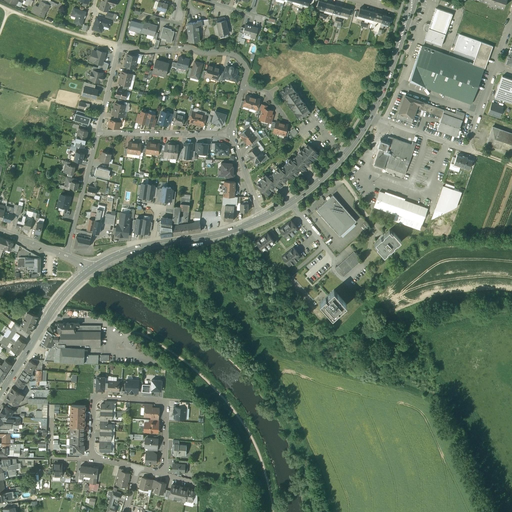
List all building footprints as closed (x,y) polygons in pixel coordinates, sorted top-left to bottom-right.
[(102,0),(99,8),(108,11),(110,3),(116,5),(117,0),(102,0)] [(46,3),(41,1),(38,8),(34,7),(32,12),(44,17),(47,9),(48,10),(50,5),(49,4),(46,3)] [(163,3),(158,1),(158,2),(156,8),(166,11),(168,4),(163,3)] [(326,3),(318,1),(316,7),(324,10),(326,3)] [(334,5),(326,3),(324,10),(332,12),(334,5)] [(342,7),(334,5),(332,12),(340,14),(342,7)] [(350,9),(342,7),(340,14),(348,16),(350,9)] [(86,12),(74,8),(72,14),(77,15),(74,23),(82,25),(86,12)] [(367,10),(359,8),(358,12),(357,15),(365,17),(367,10)] [(452,14),(436,8),(430,24),(428,28),(445,34),(452,14)] [(375,12),(367,10),(365,17),(373,20),(375,12)] [(383,15),(375,12),(373,20),(381,22),(383,15)] [(391,17),(383,15),(381,22),(389,24),(391,17)] [(105,18),(98,16),(96,22),(95,22),(93,29),(102,32),(104,24),(110,26),(111,21),(105,18)] [(225,20),(217,22),(217,23),(220,35),(228,33),(225,20)] [(381,22),(373,20),(373,22),(376,23),(375,24),(375,25),(376,26),(374,30),(378,32),(380,27),(381,22)] [(138,23),(131,21),(129,29),(141,33),(141,31),(143,24),(138,22),(138,23)] [(197,22),(187,23),(188,32),(198,31),(197,26),(197,22)] [(149,24),(144,23),(143,24),(141,31),(154,35),(154,32),(156,27),(149,25),(149,24)] [(258,28),(245,24),(244,28),(243,33),(251,36),(250,37),(255,39),(258,28)] [(168,28),(163,26),(160,36),(167,38),(166,41),(171,42),(174,31),(167,29),(168,28)] [(427,32),(424,40),(441,46),(445,34),(428,28),(427,32)] [(198,31),(188,32),(189,42),(199,41),(198,31)] [(493,46),(459,34),(454,50),(475,58),(482,60),(487,48),(491,49),(493,46)] [(422,46),(409,81),(471,104),(484,68),(473,64),(422,46)] [(482,60),(475,58),(473,64),(484,68),(485,68),(491,49),(487,48),(482,60)] [(97,50),(97,52),(93,50),(91,56),(92,58),(95,59),(94,61),(98,62),(98,63),(99,64),(102,64),(103,61),(103,60),(104,59),(105,58),(104,57),(105,52),(97,50)] [(135,56),(127,54),(125,60),(136,62),(137,57),(135,56)] [(189,60),(179,57),(177,63),(176,67),(177,67),(181,68),(181,67),(186,68),(189,60)] [(136,62),(125,60),(124,66),(127,66),(133,68),(135,68),(136,62)] [(162,62),(156,60),(153,71),(152,72),(159,74),(162,62)] [(108,64),(103,61),(102,64),(99,64),(98,68),(102,69),(107,70),(108,64)] [(202,63),(195,61),(193,68),(190,76),(191,76),(197,77),(199,76),(202,63)] [(168,63),(162,62),(159,74),(165,76),(168,63)] [(214,67),(208,65),(206,71),(205,76),(211,78),(214,67)] [(230,67),(226,67),(225,72),(223,77),(225,78),(237,81),(238,76),(235,75),(237,70),(234,69),(234,68),(233,67),(231,66),(230,67)] [(220,68),(214,67),(211,78),(216,80),(218,74),(220,68)] [(101,72),(93,70),(93,71),(93,73),(91,72),(90,78),(91,78),(90,80),(100,83),(100,81),(101,81),(103,76),(102,75),(102,73),(101,72)] [(126,72),(122,71),(120,77),(131,80),(132,74),(126,72)] [(511,79),(502,76),(495,97),(511,102),(511,79)] [(131,80),(120,77),(119,83),(124,84),(130,86),(130,85),(131,80)] [(291,84),(279,92),(300,121),(311,112),(305,104),(306,104),(305,104),(304,102),(298,94),(296,92),(297,92),(296,92),(291,84)] [(95,90),(86,87),(86,88),(84,87),(82,95),(96,98),(98,90),(95,90)] [(122,90),(118,89),(116,97),(125,99),(127,91),(122,90)] [(253,97),(246,95),(244,101),(243,106),(250,108),(253,97)] [(419,101),(405,96),(397,118),(411,123),(419,101)] [(260,99),(253,97),(250,108),(256,110),(257,110),(258,105),(260,99)] [(444,110),(419,101),(416,108),(442,117),(442,116),(440,116),(442,110),(444,111),(444,110)] [(117,103),(115,102),(114,108),(124,111),(126,105),(124,105),(117,103)] [(502,107),(492,103),(489,113),(499,117),(502,107)] [(124,111),(114,108),(112,114),(115,115),(121,116),(123,117),(124,111)] [(266,109),(263,108),(263,111),(262,114),(262,116),(261,119),(268,121),(269,121),(271,114),(272,111),(266,109)] [(455,114),(444,110),(444,111),(442,110),(440,116),(442,116),(442,117),(437,130),(456,136),(463,116),(455,114)] [(148,113),(141,111),(140,114),(138,121),(138,122),(145,124),(148,113)] [(165,113),(162,112),(159,123),(162,124),(165,125),(167,125),(168,120),(170,114),(169,111),(165,113)] [(193,112),(193,111),(191,116),(190,122),(196,124),(199,113),(193,112)] [(226,114),(215,111),(214,115),(212,122),(217,123),(216,124),(219,125),(220,123),(222,122),(223,122),(226,114)] [(155,115),(148,113),(145,124),(152,126),(152,125),(154,118),(155,115)] [(177,113),(175,118),(174,123),(182,126),(184,115),(177,113)] [(206,115),(199,113),(196,124),(203,126),(205,120),(206,115)] [(89,124),(91,118),(84,116),(76,114),(74,120),(82,122),(89,124)] [(113,120),(110,120),(108,126),(119,129),(121,122),(119,122),(113,120)] [(282,123),(276,121),(276,123),(274,129),(273,132),(279,134),(282,123)] [(288,125),(282,123),(279,134),(284,135),(285,135),(286,130),(288,125)] [(511,133),(493,126),(486,145),(511,154),(511,133)] [(245,130),(240,134),(243,139),(252,133),(248,128),(245,130)] [(88,131),(80,129),(79,134),(77,133),(77,137),(86,139),(88,131)] [(252,133),(243,139),(247,144),(253,141),(256,138),(255,137),(252,133)] [(389,136),(386,142),(380,140),(378,146),(380,147),(374,165),(383,168),(383,167),(384,166),(385,167),(405,174),(416,142),(413,141),(412,144),(389,136)] [(86,139),(77,137),(76,140),(77,141),(76,145),(77,146),(84,147),(86,139)] [(192,151),(193,143),(185,142),(184,150),(183,158),(191,159),(191,157),(192,151)] [(208,144),(199,143),(198,151),(198,153),(207,154),(208,144)] [(219,155),(228,155),(228,147),(223,144),(216,143),(215,149),(215,153),(219,153),(219,155)] [(318,153),(307,144),(302,150),(302,151),(312,159),(313,159),(315,157),(317,157),(316,155),(318,153)] [(253,149),(248,153),(252,158),(260,152),(257,148),(257,147),(253,149)] [(292,161),(301,168),(303,170),(307,165),(309,165),(309,163),(312,159),(302,151),(302,150),(301,150),(292,161)] [(84,153),(76,151),(75,151),(73,160),(82,162),(84,153)] [(111,154),(103,151),(100,160),(109,163),(111,154)] [(260,152),(252,158),(255,163),(261,159),(264,157),(263,156),(260,152)] [(463,157),(457,155),(456,158),(454,164),(469,169),(472,161),(466,158),(466,157),(463,156),(463,157)] [(292,161),(290,159),(281,170),(289,176),(292,179),(295,174),(298,174),(297,172),(301,168),(292,161)] [(232,163),(221,163),(221,173),(227,173),(227,175),(233,175),(233,172),(233,166),(232,166),(232,163)] [(69,165),(65,164),(64,172),(73,174),(75,167),(69,165)] [(108,169),(100,167),(99,169),(96,168),(94,174),(109,179),(111,170),(108,169)] [(281,170),(278,167),(269,178),(276,184),(280,187),(283,183),(286,182),(285,180),(289,176),(281,170)] [(269,178),(265,175),(256,186),(267,195),(272,189),(274,189),(273,187),(276,184),(269,178)] [(105,181),(96,179),(95,182),(100,183),(100,188),(106,190),(107,185),(104,184),(105,181)] [(77,182),(71,181),(70,187),(77,189),(79,183),(77,182)] [(235,181),(224,181),(224,185),(222,185),(222,192),(224,192),(223,196),(234,196),(235,181)] [(140,197),(146,198),(148,184),(142,183),(142,185),(140,194),(140,197)] [(154,185),(148,184),(146,198),(152,199),(153,196),(154,187),(154,185)] [(444,186),(443,185),(431,220),(456,207),(461,192),(453,189),(444,186)] [(94,187),(89,186),(87,193),(95,195),(97,189),(97,187),(94,187)] [(158,200),(165,201),(167,187),(163,186),(162,188),(160,188),(160,189),(159,197),(158,200)] [(165,201),(171,202),(172,199),(173,191),(173,189),(171,189),(171,187),(167,187),(165,201)] [(427,209),(396,198),(397,197),(394,196),(394,197),(379,192),(374,207),(396,214),(394,220),(420,229),(424,230),(425,227),(421,225),(427,209)] [(67,196),(61,194),(59,202),(60,202),(59,206),(65,208),(68,209),(70,201),(66,200),(67,196)] [(356,221),(333,195),(317,210),(340,236),(356,221)] [(223,196),(222,204),(226,205),(234,205),(237,205),(237,203),(238,197),(234,196),(223,196)] [(189,204),(181,203),(181,206),(180,209),(184,210),(184,217),(188,218),(189,204)] [(233,221),(234,205),(226,205),(224,220),(233,221)] [(10,208),(6,207),(2,220),(6,221),(10,222),(13,214),(9,212),(10,208)] [(94,213),(91,212),(90,218),(87,229),(93,230),(95,220),(96,213),(94,213)] [(121,225),(117,224),(117,228),(116,235),(127,236),(129,226),(130,217),(129,217),(130,214),(129,214),(123,213),(121,225)] [(22,221),(18,220),(15,228),(22,229),(26,217),(26,216),(23,215),(22,221)] [(32,218),(26,217),(22,229),(29,231),(32,219),(32,218)] [(135,232),(141,233),(143,219),(136,218),(136,220),(135,228),(135,232)] [(150,220),(143,219),(141,233),(148,234),(148,231),(149,222),(150,220)] [(100,221),(95,220),(93,230),(92,232),(99,234),(102,221),(100,221)] [(291,220),(279,229),(281,232),(286,238),(291,235),(292,236),(294,234),(293,233),(298,229),(291,220)] [(43,224),(38,222),(35,232),(40,234),(43,224)] [(172,224),(161,222),(160,231),(161,231),(171,232),(172,226),(172,224)] [(194,223),(188,224),(189,232),(201,231),(200,222),(194,223)] [(178,225),(172,226),(173,235),(189,232),(188,224),(183,225),(178,225)] [(162,236),(173,235),(172,226),(171,232),(161,231),(162,236)] [(381,238),(374,244),(384,256),(401,240),(391,229),(384,235),(384,236),(381,238)] [(86,232),(81,231),(79,237),(90,239),(92,233),(86,232)] [(267,233),(255,242),(258,245),(262,251),(267,247),(268,248),(270,247),(269,246),(274,242),(267,233)] [(79,237),(77,236),(74,247),(89,247),(90,239),(79,237)] [(13,241),(7,239),(4,246),(6,247),(10,249),(13,241)] [(299,255),(293,247),(281,256),(288,265),(293,262),(294,263),(296,261),(295,260),(300,256),(299,255)] [(41,257),(31,252),(31,258),(25,257),(25,267),(25,269),(28,269),(28,270),(37,270),(38,273),(40,273),(41,257)] [(354,252),(336,268),(343,277),(362,261),(354,252)] [(317,296),(297,272),(292,277),(313,300),(317,296)] [(346,304),(333,290),(319,303),(332,317),(346,304)] [(27,312),(23,323),(21,322),(20,326),(30,332),(31,333),(38,316),(29,312),(27,312)] [(20,326),(15,322),(12,326),(13,327),(11,330),(12,330),(15,332),(16,329),(27,336),(30,332),(20,326)] [(51,346),(44,360),(47,360),(84,363),(84,358),(87,358),(87,355),(88,350),(85,350),(85,346),(92,346),(101,346),(101,325),(75,325),(75,323),(59,323),(57,328),(50,325),(48,330),(57,334),(51,346)] [(48,330),(47,329),(41,342),(51,346),(57,334),(48,330)] [(12,330),(7,338),(10,340),(12,339),(16,332),(15,332),(12,330)] [(7,338),(4,336),(1,342),(3,343),(7,346),(9,342),(10,340),(7,338)] [(26,343),(17,337),(15,339),(17,340),(16,342),(15,343),(22,348),(26,343)] [(14,344),(13,346),(11,345),(9,348),(19,354),(22,348),(15,343),(14,344)] [(98,355),(87,355),(87,358),(87,363),(98,364),(98,355)] [(2,364),(0,367),(7,371),(11,364),(5,360),(2,364)] [(29,360),(24,368),(32,373),(32,372),(33,369),(33,368),(34,368),(36,364),(32,361),(30,361),(29,360)] [(32,373),(24,368),(22,372),(18,377),(26,382),(32,373)] [(26,382),(18,377),(15,382),(23,387),(26,382)] [(105,377),(97,377),(97,379),(96,388),(96,390),(104,390),(104,389),(107,389),(108,382),(104,382),(105,377)] [(150,390),(151,390),(161,391),(162,380),(151,379),(151,385),(150,390)] [(138,381),(126,380),(125,392),(129,392),(130,391),(133,392),(137,393),(138,389),(138,381)] [(116,381),(108,381),(108,382),(107,389),(107,390),(119,391),(119,385),(116,385),(116,381)] [(12,387),(5,398),(14,404),(18,404),(24,395),(12,387)] [(6,406),(5,408),(3,406),(0,411),(0,416),(2,416),(7,417),(9,414),(9,415),(10,415),(10,414),(11,415),(12,413),(12,414),(13,411),(12,411),(13,410),(6,406)] [(151,408),(145,407),(145,408),(145,415),(148,415),(148,416),(151,416),(158,417),(159,412),(157,412),(157,408),(151,408)] [(174,418),(185,419),(186,408),(179,408),(175,407),(175,409),(174,409),(173,413),(174,413),(174,418)] [(153,423),(149,423),(146,422),(145,425),(144,426),(144,428),(145,429),(145,431),(158,432),(158,426),(153,425),(153,423)] [(84,427),(71,426),(71,435),(84,435),(84,431),(85,430),(85,427),(84,427)] [(7,434),(0,433),(0,436),(2,437),(2,444),(8,444),(9,444),(10,434),(7,434)] [(84,435),(71,435),(70,439),(73,439),(73,444),(84,445),(84,440),(83,440),(84,435)] [(158,439),(146,438),(146,440),(145,440),(144,442),(144,443),(145,444),(146,445),(146,447),(148,448),(148,447),(153,448),(153,446),(157,446),(158,445),(158,443),(158,442),(158,439)] [(73,444),(71,444),(70,445),(70,447),(71,448),(71,453),(70,453),(79,454),(82,454),(84,452),(84,445),(73,444)] [(186,445),(179,445),(179,447),(174,447),(173,449),(172,451),(172,453),(174,455),(177,456),(178,454),(181,454),(182,455),(186,455),(186,451),(185,450),(185,449),(186,449),(186,445)] [(146,454),(145,462),(149,462),(149,463),(156,463),(156,458),(156,454),(153,454),(146,454)] [(10,458),(2,459),(2,461),(2,464),(0,463),(0,465),(0,466),(7,465),(10,465),(10,464),(10,458)] [(179,464),(173,463),(172,471),(177,472),(177,473),(181,473),(181,472),(184,472),(185,466),(185,464),(179,464)] [(59,464),(53,464),(53,476),(60,476),(62,476),(62,472),(62,466),(59,466),(59,464)] [(94,468),(81,466),(80,470),(79,469),(78,472),(80,472),(79,475),(84,475),(91,476),(96,477),(98,467),(94,466),(94,468)] [(15,469),(12,469),(7,469),(9,477),(16,476),(15,469)] [(123,472),(120,471),(119,476),(117,485),(125,487),(127,481),(129,473),(124,472),(123,472)] [(150,479),(142,477),(139,488),(147,489),(150,479)] [(165,483),(157,481),(155,488),(155,491),(162,493),(165,483)] [(187,488),(172,484),(169,497),(173,498),(174,497),(179,499),(180,500),(184,501),(185,500),(187,488)] [(194,490),(187,488),(185,500),(188,501),(188,500),(192,500),(194,490)] [(5,492),(0,492),(0,500),(15,499),(14,494),(13,490),(10,491),(5,492)] [(121,494),(112,491),(111,496),(109,504),(110,504),(112,504),(114,498),(119,499),(121,494)]
